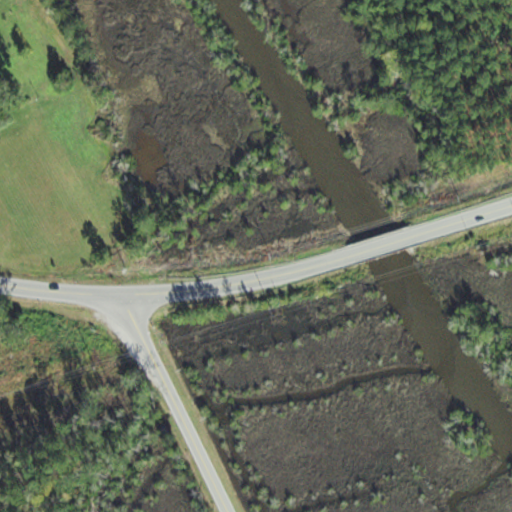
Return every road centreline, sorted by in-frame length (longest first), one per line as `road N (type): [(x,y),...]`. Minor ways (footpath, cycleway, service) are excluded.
road 1 (residential): [(226,511),(125,296)]
road 2 (primary): [(125,296),(269,279),(357,255)]
road 3 (primary): [(0,283),(125,296)]
